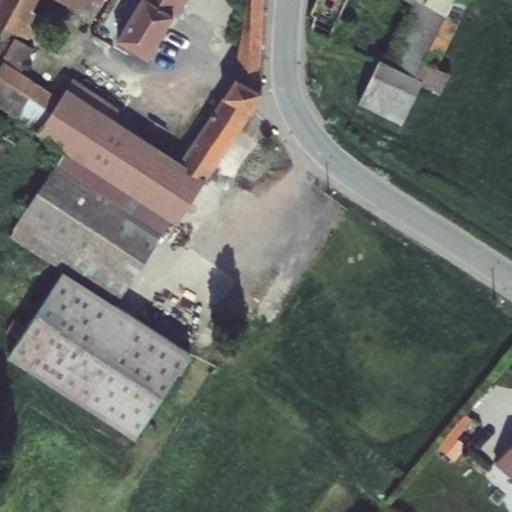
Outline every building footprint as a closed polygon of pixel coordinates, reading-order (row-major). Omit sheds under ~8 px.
[(143,0),(127,28),(159,47),(188,0),(248,0),(245,67),(191,152),(125,111),(134,94),(85,63),(64,96),(27,74),(45,45),(25,33),(0,74),(0,88),(81,141),(185,207),(187,212),(273,81),(275,0),(143,0)] [(2,0),(0,4),(0,7),(28,22),(29,18),(41,24),(53,3),(47,0),(2,0)] [(91,0),(123,18),(132,0),(91,0)] [(320,0),(317,7),(341,24),(351,0),(439,0),(409,64),(391,55),(372,94),(408,113),(416,97),(422,100),(470,0),(320,0)] [(130,294),(185,207),(81,141),(29,227),(80,261),(25,345),(151,427),(206,344),(130,294)]
